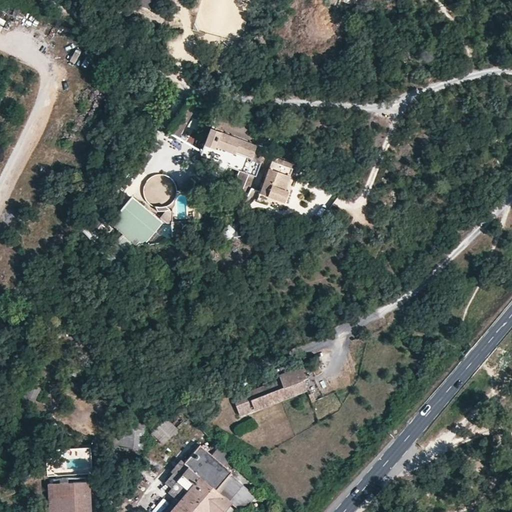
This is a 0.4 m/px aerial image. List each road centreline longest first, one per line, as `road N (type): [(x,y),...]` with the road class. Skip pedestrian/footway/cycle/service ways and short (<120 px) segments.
road 1 (unclassified): [(53,0),(176,78),(230,96),(360,107),(480,71),(511,70)]
road 2 (unclassified): [(312,386),(337,372),(350,328),(397,304),(511,197)]
road 3 (primary): [(344,511),(511,314)]
road 4 (track): [(0,198),(56,59),(21,40)]
